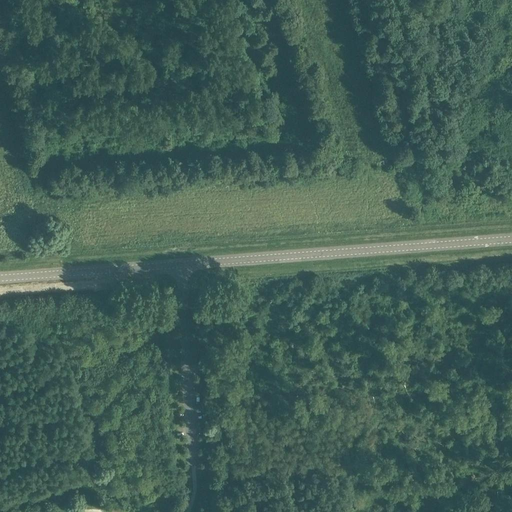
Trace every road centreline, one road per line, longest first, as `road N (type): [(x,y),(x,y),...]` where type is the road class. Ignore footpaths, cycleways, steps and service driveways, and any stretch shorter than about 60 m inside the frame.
road 1 (tertiary): [(180,264),(511,238)]
road 2 (unclassified): [(180,264),(192,466)]
road 3 (tertiary): [(0,280),(180,264)]
